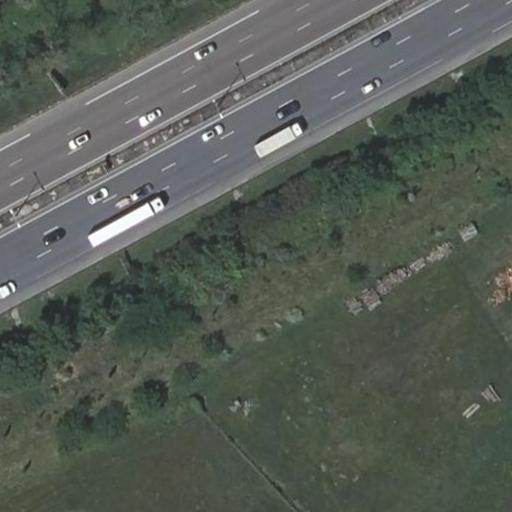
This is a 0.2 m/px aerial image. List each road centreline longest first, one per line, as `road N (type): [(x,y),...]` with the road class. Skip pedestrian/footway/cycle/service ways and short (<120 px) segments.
road 1 (motorway): [(0,259),(467,0)]
road 2 (motorway): [(333,0),(0,182)]
